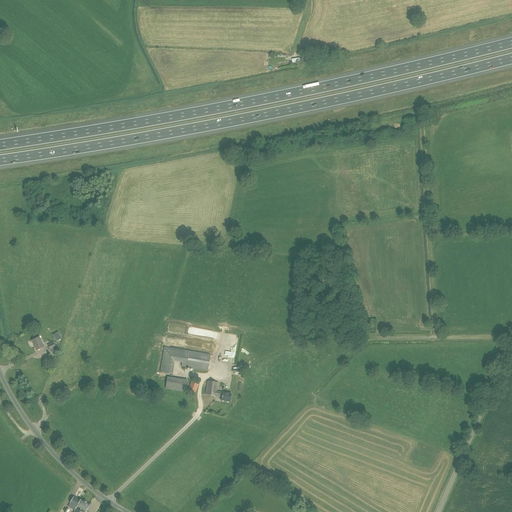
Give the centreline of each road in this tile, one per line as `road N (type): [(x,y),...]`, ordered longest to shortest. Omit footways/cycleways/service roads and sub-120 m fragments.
road 1 (motorway): [(0,160),(288,110),(511,58)]
road 2 (motorway): [(511,42),(271,97),(0,144)]
road 3 (unclassified): [(126,511),(56,457),(0,371)]
road 4 (unclassified): [(438,511),(511,341)]
